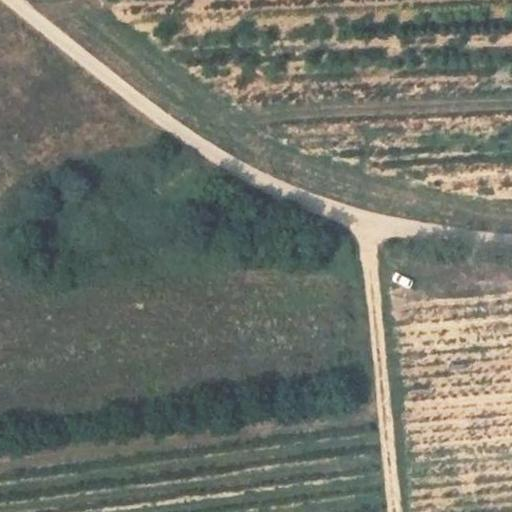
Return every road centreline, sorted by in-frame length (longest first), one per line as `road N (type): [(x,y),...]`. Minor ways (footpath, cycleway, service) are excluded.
road 1 (unclassified): [(511,241),(361,214),(218,156),(15,0)]
road 2 (track): [(361,214),(377,293),(397,511)]
